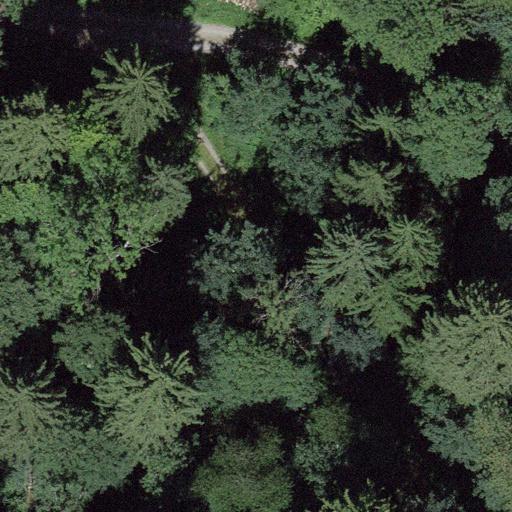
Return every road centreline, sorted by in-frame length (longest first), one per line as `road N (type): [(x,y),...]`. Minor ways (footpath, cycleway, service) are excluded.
road 1 (track): [(85,15),(297,286),(436,511)]
road 2 (track): [(511,124),(339,68),(85,15),(0,8)]
